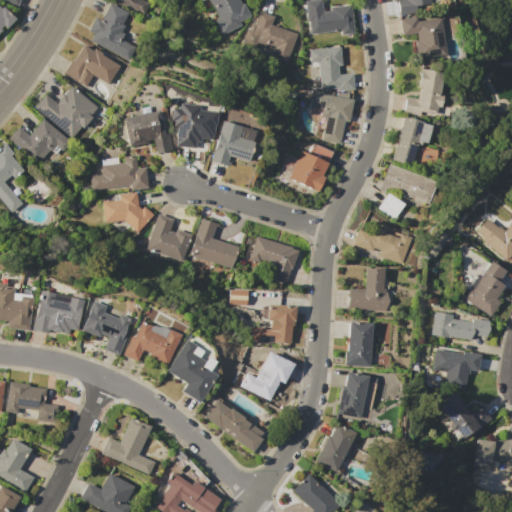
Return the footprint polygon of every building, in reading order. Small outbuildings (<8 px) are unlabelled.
[(111,0),(144,0),(148,2),(143,15),(111,0)] [(208,0),(238,0),(241,4),(243,3),(250,16),(239,22),(241,25),(222,34),(215,20),(218,19),(208,0)] [(304,0),(321,0),(322,11),(329,10),(329,7),(348,4),(352,33),(340,34),(340,31),(310,34),(309,22),(307,22),(304,0)] [(429,0),(431,10),(398,15),(395,0),(429,0)] [(90,40),(94,33),(88,30),(95,17),(100,20),(109,3),(131,14),(119,38),(135,47),(129,60),(90,40)] [(0,7),(14,20),(6,29),(2,26),(0,28),(0,29),(1,30),(0,31),(0,7)] [(259,10),(273,15),(270,24),(297,34),(287,62),(271,56),(274,49),(257,43),(255,47),(242,42),(250,22),(255,23),(259,10)] [(398,19),(416,17),(416,21),(432,19),(440,18),(442,29),(446,54),(416,59),(413,40),(416,40),(415,33),(401,35),(398,19)] [(63,73),(71,60),(73,61),(84,44),(120,66),(109,85),(92,75),(85,87),(63,73)] [(309,50),(338,47),(340,65),(337,65),(338,74),(352,73),(353,88),(320,91),(317,62),(310,62),(309,50)] [(419,68),(442,72),(439,94),(442,94),(439,114),(420,111),(419,117),(402,115),(405,97),(416,98),(418,88),(416,87),(419,68)] [(33,106),(43,93),(55,103),(70,85),(96,107),(89,115),(91,117),(82,128),(81,126),(71,138),(33,106)] [(315,92),(352,100),(348,122),(344,121),(339,144),(321,140),(325,117),(319,116),(321,108),(312,106),(315,92)] [(179,103),(197,105),(196,117),(214,119),(212,139),(193,137),(192,147),(175,145),(179,103)] [(122,119),(158,110),(164,134),(168,133),(171,149),(156,152),(152,138),(146,140),(146,142),(129,146),(122,119)] [(402,116),(422,122),(421,123),(430,126),(419,168),(390,159),(402,116)] [(7,138),(17,125),(28,135),(42,118),(61,134),(37,163),(7,138)] [(221,120),(256,131),(247,162),(231,157),(229,166),(209,160),(221,120)] [(312,143),(332,152),(320,176),(324,178),(316,193),(287,179),(301,149),(308,153),(312,143)] [(0,200),(0,147),(4,144),(12,153),(9,155),(22,170),(13,178),(10,174),(1,181),(21,204),(11,213),(0,200)] [(88,176),(100,174),(99,166),(122,162),(121,157),(134,155),(136,169),(143,167),(145,180),(90,189),(88,176)] [(387,164),(437,182),(429,204),(410,197),(402,210),(400,208),(393,218),(376,208),(384,194),(378,189),(387,164)] [(101,202),(118,200),(117,193),(134,191),(138,219),(103,223),(101,202)] [(156,214),(172,219),(168,231),(174,233),(176,228),(191,233),(183,260),(145,247),(156,214)] [(474,231),(485,217),(496,227),(498,225),(503,229),(511,217),(511,250),(504,260),(479,239),(481,236),(474,231)] [(199,218),(215,223),(210,238),(237,246),(231,268),(188,255),(199,218)] [(363,223),(383,230),(382,232),(398,237),(399,233),(412,237),(403,265),(376,257),(378,251),(371,248),(370,253),(351,247),(357,229),(360,230),(363,223)] [(255,236),(297,251),(286,284),(244,269),(255,236)] [(489,261),(504,271),(497,281),(503,285),(494,298),(499,302),(490,316),(462,298),(475,278),(477,280),(489,261)] [(363,268),(381,268),(381,288),(384,288),(384,291),(386,291),(385,311),(380,311),(345,309),(346,289),(362,289),(363,268)] [(0,283),(5,284),(4,286),(14,287),(13,293),(32,295),(28,330),(5,327),(6,321),(0,320),(0,283)] [(245,304),(245,289),(227,289),(227,304),(245,304)] [(38,290),(82,300),(75,330),(68,329),(67,333),(48,329),(47,333),(30,329),(38,290)] [(91,301),(104,306),(102,312),(116,318),(118,314),(129,318),(123,335),(125,336),(117,356),(102,350),(107,337),(99,334),(98,337),(80,330),(91,301)] [(266,304),(296,306),(295,321),(293,321),(293,326),(291,325),(289,344),(263,342),(264,329),(269,329),(270,320),(265,320),(266,304)] [(434,312),(451,314),(450,318),(470,322),(471,318),(488,320),(485,337),(470,335),(469,341),(430,335),(434,312)] [(138,320),(150,326),(152,322),(179,335),(166,364),(148,356),(149,353),(141,349),(136,361),(122,354),(138,320)] [(347,322),(370,323),(367,367),(342,366),(343,352),(345,352),(347,322)] [(166,370),(184,340),(194,346),(190,352),(204,361),(201,366),(215,375),(199,402),(181,391),(186,383),(166,370)] [(434,349),(462,354),(462,351),(479,354),(476,371),(468,370),(468,375),(465,375),(463,388),(443,385),(445,372),(431,369),(434,349)] [(267,399),(276,380),(282,382),(291,362),(265,351),(254,376),(250,375),(244,389),(267,399)] [(345,372),(375,377),(367,419),(334,413),(340,385),(342,386),(345,372)] [(8,382),(28,384),(28,386),(45,388),(43,403),(57,405),(55,422),(35,420),(36,410),(16,408),(16,413),(5,412),(8,382)] [(436,405),(452,393),(468,415),(480,405),(490,419),(477,429),(476,427),(461,439),(436,405)] [(216,400),(228,409),(230,407),(243,417),(242,419),(264,434),(250,453),(202,419),(216,400)] [(107,437),(118,442),(128,417),(149,426),(137,455),(154,462),(148,474),(100,454),(107,437)] [(333,423),(353,433),(335,472),(311,460),(323,434),(327,436),(333,423)] [(503,441),(505,429),(511,430),(511,464),(490,460),(489,469),(470,466),(475,438),(491,441),(491,439),(503,441)] [(0,456),(10,438),(28,448),(16,468),(32,477),(23,493),(0,480),(0,456)] [(172,472),(190,485),(193,480),(220,499),(210,511),(195,511),(179,500),(176,505),(184,511),(186,508),(191,511),(159,511),(153,507),(168,486),(164,483),(172,472)] [(87,483),(99,490),(108,473),(132,486),(123,503),(128,506),(124,511),(103,511),(79,498),(87,483)] [(310,511),(311,511),(290,491),(306,474),(338,506),(332,511),(310,511)] [(0,511),(0,485),(18,496),(10,511),(12,511),(0,511)]
